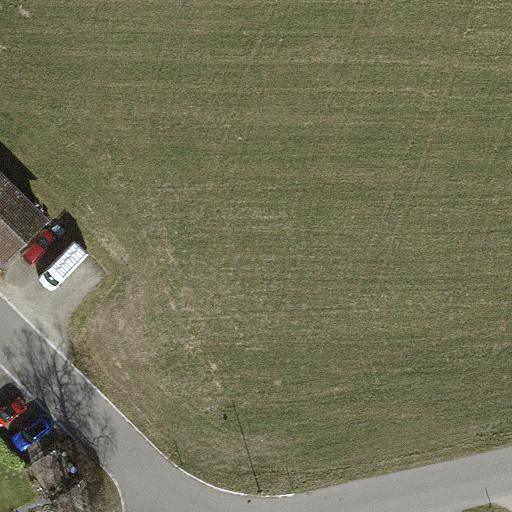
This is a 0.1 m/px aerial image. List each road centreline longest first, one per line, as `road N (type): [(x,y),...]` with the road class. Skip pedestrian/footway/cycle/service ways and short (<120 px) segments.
road 1 (unclassified): [(0,343),(170,511)]
road 2 (tertiary): [(361,511),(511,480)]
